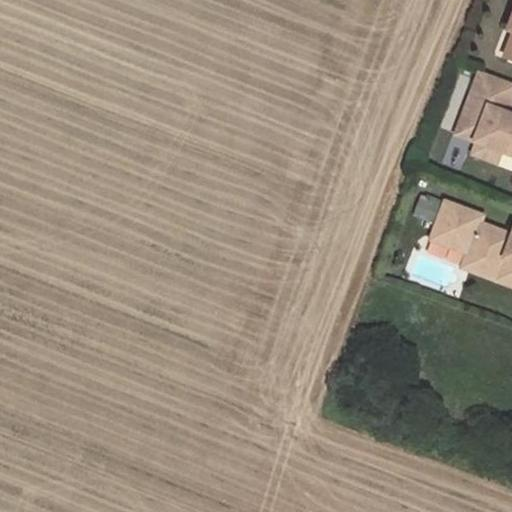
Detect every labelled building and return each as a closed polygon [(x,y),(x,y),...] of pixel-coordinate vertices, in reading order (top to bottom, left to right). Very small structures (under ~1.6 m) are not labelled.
[(509,87),(476,74),(452,138),(473,145),(497,154),(511,160),(511,119),(503,116),(498,115),(509,87)] [(511,92),(511,87),(509,87),(498,115),(503,116),(511,92)] [(497,154),(473,145),(468,157),(492,166),(497,154)] [(442,206),(431,237),(467,251),(464,258),(498,270),(495,277),(511,283),(511,232),(511,233),(509,240),(477,228),(480,221),(442,206)] [(467,251),(431,237),(428,244),(464,258),(467,251)] [(498,270),(464,258),(459,271),(511,291),(511,283),(495,277),(498,270)]
